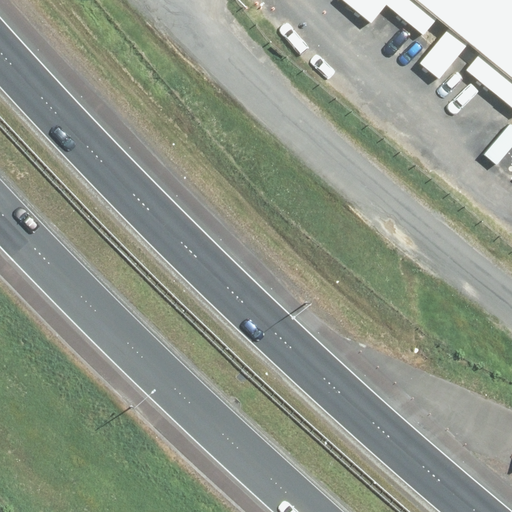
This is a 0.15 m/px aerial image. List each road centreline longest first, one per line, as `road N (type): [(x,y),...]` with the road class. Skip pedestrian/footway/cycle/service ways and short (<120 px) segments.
road 1 (motorway): [(0,60),(135,202),(484,511)]
road 2 (unclassified): [(165,0),(428,260),(511,317)]
road 3 (motorway): [(304,511),(0,218)]
